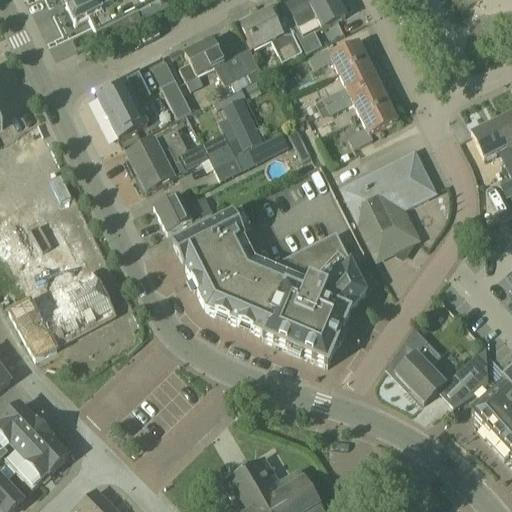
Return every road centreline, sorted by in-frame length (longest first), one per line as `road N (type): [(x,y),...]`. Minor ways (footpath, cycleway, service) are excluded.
road 1 (residential): [(345,413),(450,248),(466,208),(425,111)]
road 2 (secondary): [(176,340),(55,103)]
road 3 (residential): [(55,103),(249,0)]
road 4 (secondary): [(496,511),(419,445),(345,413)]
road 5 (residential): [(133,489),(246,382)]
road 6 (residential): [(176,340),(79,436)]
road 7 (residential): [(79,436),(23,376),(0,335)]
road 8 (residential): [(425,111),(371,0)]
